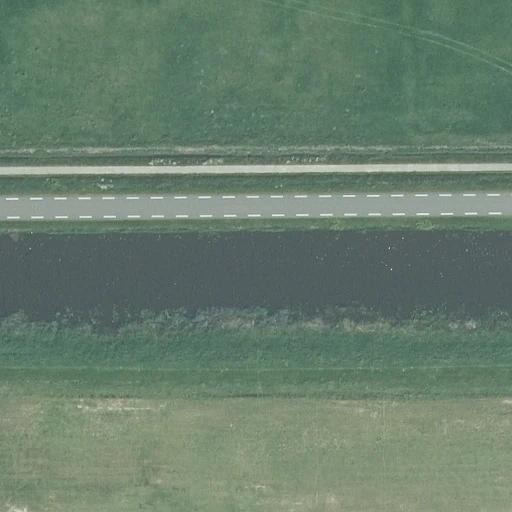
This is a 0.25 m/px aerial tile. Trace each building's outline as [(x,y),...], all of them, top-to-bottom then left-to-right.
[(173,410),(173,478),(203,478),(203,466),(216,466),(216,456),(203,456),(203,410),(173,410)] [(235,410),(235,478),(265,478),(265,466),(278,466),(278,456),(265,456),(265,410),(235,410)] [(333,455),(333,465),(346,465),(346,473),(376,473),(376,410),(346,410),(346,455),(333,455)] [(376,473),(376,476),(406,476),(406,468),(419,468),(419,458),(406,458),(406,410),(376,410),(376,473)] [(438,456),(438,466),(451,466),(451,478),(481,478),(481,410),(451,410),(451,456),(438,456)] [(0,416),(0,499),(60,499),(60,417),(0,416)]
